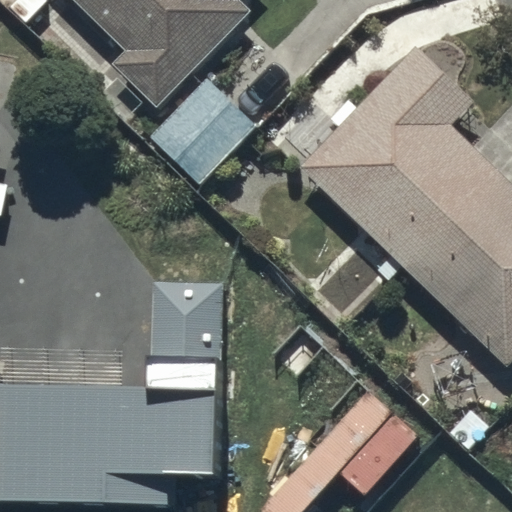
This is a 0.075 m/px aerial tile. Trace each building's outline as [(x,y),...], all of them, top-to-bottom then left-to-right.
[(160,102),(253,6),(247,0),(81,0),(128,45),(115,58),(160,102)] [(511,174),(456,120),(479,97),(421,40),(360,103),(352,96),(334,115),(340,120),(302,160),(396,251),(381,267),(393,279),(408,263),(510,362),(511,359),(511,174)] [(204,179),(259,120),(210,75),(155,134),(204,179)] [(0,225),(15,160),(0,156),(0,225)] [(159,396),(1,393),(0,392),(0,511),(237,511),(226,293),(161,292),(159,396)]
